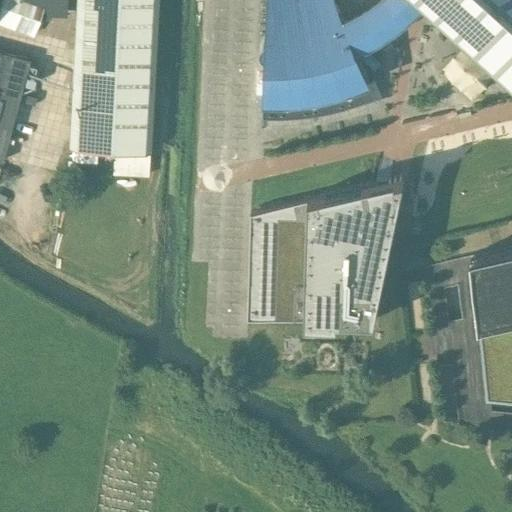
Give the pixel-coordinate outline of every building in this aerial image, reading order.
[(0,0),(0,23),(32,36),(40,17),(48,20),(49,16),(66,16),(66,0),(0,0)] [(76,0),(69,144),(148,148),(156,0),(76,0)] [(354,12),(343,17),(335,0),(266,0),(263,102),(285,101),(307,99),(328,95),(350,89),(370,82),(357,51),(395,29),(427,0),(428,0),(511,75),(511,0),(372,0),(364,6),(354,12)] [(0,161),(2,162),(23,84),(25,77),(30,58),(0,49),(0,161)] [(69,144),(64,224),(144,228),(148,148),(69,144)] [(251,211),(247,316),(373,320),(396,211),(404,175),(378,181),(251,211)] [(511,244),(426,265),(444,423),(511,430),(511,244)]
